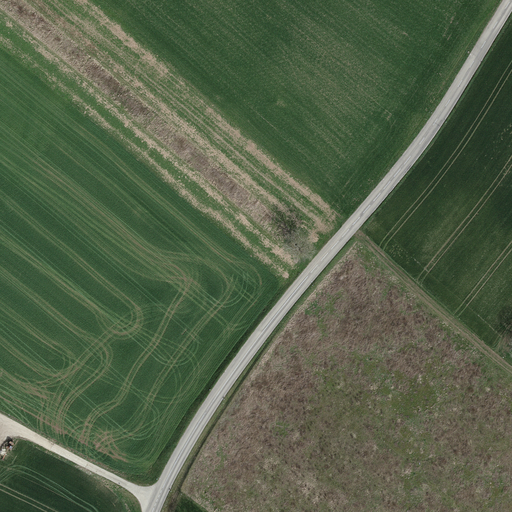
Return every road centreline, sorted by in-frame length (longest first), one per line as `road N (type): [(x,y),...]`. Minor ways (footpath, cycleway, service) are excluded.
road 1 (tertiary): [(152,511),(219,389),(403,166),(510,0)]
road 2 (track): [(155,503),(0,419)]
